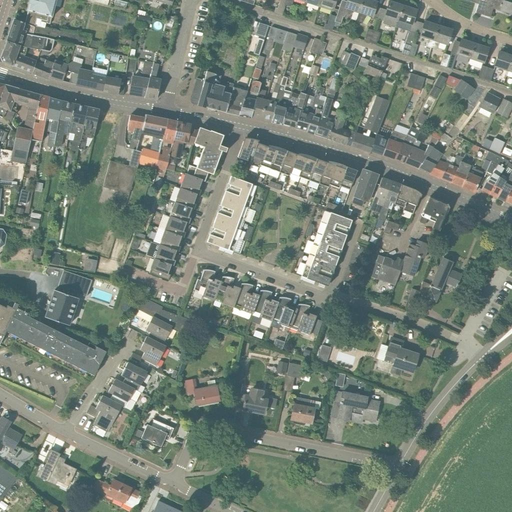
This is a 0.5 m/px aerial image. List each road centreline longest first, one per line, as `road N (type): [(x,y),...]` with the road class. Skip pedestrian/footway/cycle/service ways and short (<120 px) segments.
road 1 (tertiary): [(511,224),(363,160),(242,126)]
road 2 (residential): [(170,482),(203,426),(396,469)]
road 3 (residential): [(170,482),(0,393)]
road 4 (tertiary): [(166,110),(0,72)]
road 5 (tertiary): [(396,469),(430,415),(485,354)]
road 6 (residential): [(198,251),(331,295)]
road 7 (residential): [(331,295),(461,340)]
road 8 (residential): [(242,126),(198,251)]
